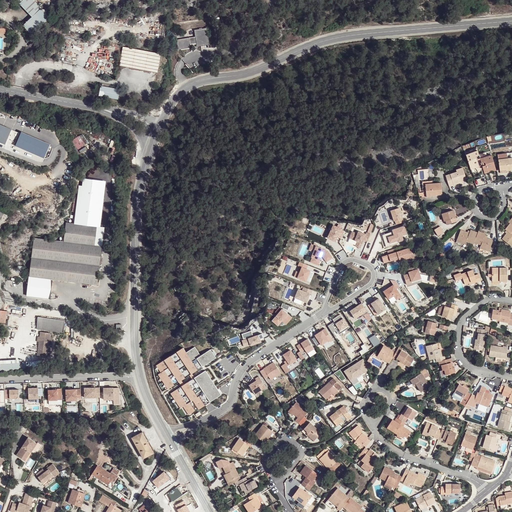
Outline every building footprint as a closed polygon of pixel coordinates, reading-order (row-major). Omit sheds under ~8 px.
[(33,0),(22,0),(18,3),(32,17),(23,26),(31,35),(51,17),(33,0)] [(207,29),(194,30),(195,37),(176,40),(178,50),(209,45),(207,29)] [(161,54),(123,47),(119,66),(157,74),(161,54)] [(120,90),(101,86),(99,96),(118,100),(120,90)] [(11,130),(0,125),(0,143),(5,145),(11,130)] [(51,145),(22,133),(15,151),(44,163),(51,145)] [(72,141),(80,154),(89,148),(81,135),(72,141)] [(483,166),(482,163),(480,158),(476,160),(476,157),(479,156),(478,151),(465,155),(471,170),(474,169),(473,166),(478,165),(479,167),(483,166)] [(493,172),(497,171),(492,155),(480,158),(482,163),(485,162),(486,166),(483,167),(485,174),(489,173),(488,171),(492,170),(493,172)] [(499,159),(501,170),(506,169),(507,170),(511,169),(511,157),(499,159)] [(445,174),(449,186),(453,184),(453,183),(461,180),(461,181),(466,180),(462,167),(455,169),(456,171),(445,174)] [(95,254),(102,254),(105,227),(100,227),(106,181),(83,178),(82,186),(79,186),(75,226),(66,225),(64,244),(35,240),(28,296),(54,299),(56,299),(56,298),(56,296),(56,295),(53,293),(51,292),(52,280),(96,285),(98,267),(95,267),(96,261),(94,261),(95,254)] [(427,196),(431,196),(431,193),(437,193),(438,194),(442,194),(442,183),(434,183),(427,183),(427,186),(427,196)] [(400,209),(391,211),(394,222),(395,222),(396,225),(404,223),(400,209)] [(457,222),(454,210),(442,214),(445,221),(447,221),(448,224),(457,222)] [(332,225),(327,238),(336,242),(338,237),(341,238),(345,231),(341,229),(343,225),(338,223),(337,227),(332,225)] [(352,232),(349,239),(357,241),(355,246),(361,249),(364,242),(367,243),(374,225),(370,223),(366,235),(358,232),(358,234),(352,232)] [(511,224),(505,230),(507,230),(508,232),(507,233),(502,238),(511,245),(511,243),(511,224)] [(393,232),(382,236),(386,247),(409,240),(405,226),(392,231),(393,232)] [(443,233),(440,226),(434,230),(437,236),(443,233)] [(467,241),(474,244),(474,242),(478,233),(470,230),(470,231),(469,233),(467,233),(461,230),(457,241),(466,244),(467,241)] [(478,232),(478,233),(474,242),(481,245),(480,248),(489,251),(493,241),(486,238),(484,237),(485,235),(485,234),(478,232)] [(312,244),(310,249),(315,252),(313,257),(312,261),(318,264),(321,257),(323,257),(327,264),(333,260),(328,251),(312,244)] [(388,254),(381,256),(384,265),(394,261),(395,263),(411,258),(412,260),(416,259),(412,247),(396,252),(395,248),(387,251),(388,254)] [(299,271),(296,270),(293,277),(306,282),(310,271),(306,270),(307,266),(299,263),(298,266),(301,266),(299,271)] [(408,274),(403,276),(406,285),(412,284),(412,282),(421,279),(418,269),(408,272),(408,274)] [(499,280),(499,282),(507,282),(507,269),(492,269),(492,278),(492,279),(499,280)] [(464,284),(468,283),(476,280),(476,283),(481,281),(478,274),(475,275),(473,270),(461,274),(461,272),(454,275),(456,281),(463,279),(464,284)] [(393,286),(384,292),(389,300),(394,296),(397,300),(401,297),(396,289),(400,286),(396,281),(390,280),(393,286)] [(298,289),(295,298),(307,302),(311,290),(303,287),(302,291),(298,289)] [(378,298),(371,304),(378,314),(386,309),(378,298)] [(361,303),(348,311),(355,321),(364,315),(366,319),(370,317),(361,303)] [(282,310),(272,321),(279,327),(282,323),(286,326),(293,318),(287,313),(290,306),(283,304),(281,308),(284,308),(283,310),(282,310)] [(457,308),(453,306),(447,305),(444,315),(453,318),(455,313),(457,308)] [(503,309),(503,311),(502,312),(500,312),(500,310),(494,310),(493,319),(501,320),(500,325),(508,326),(508,324),(511,324),(511,313),(511,311),(503,309)] [(333,322),(328,325),(333,333),(336,331),(338,335),(349,328),(341,314),(332,320),(333,322)] [(37,328),(64,332),(65,321),(38,317),(37,328)] [(434,334),(437,325),(437,322),(429,319),(426,331),(434,334)] [(316,337),(313,340),(318,346),(321,344),(322,346),(328,342),(329,343),(333,340),(324,329),(315,335),(316,337)] [(477,329),(477,333),(478,334),(478,336),(478,340),(476,339),(475,346),(484,346),(486,330),(477,329)] [(50,332),(40,331),(37,356),(47,357),(50,332)] [(241,340),(243,347),(250,345),(251,346),(262,343),(260,339),(263,338),(262,334),(253,337),(251,331),(241,334),(243,340),(241,340)] [(375,334),(369,338),(374,346),(381,342),(375,334)] [(307,338),(296,346),(300,351),(297,354),(302,360),(305,358),(301,353),(304,350),(308,355),(315,350),(307,338)] [(437,358),(438,361),(440,360),(447,358),(447,355),(444,356),(443,351),(440,352),(440,348),(438,343),(427,346),(431,359),(437,358)] [(390,362),(394,356),(396,353),(392,350),(393,349),(385,344),(379,353),(387,358),(386,360),(390,362)] [(507,358),(509,346),(504,346),(504,347),(492,345),(490,356),(507,358)] [(400,346),(396,353),(394,356),(397,359),(399,356),(402,358),(404,360),(403,361),(411,366),(415,358),(409,354),(409,353),(402,349),(403,348),(400,346)] [(180,387),(170,393),(180,409),(182,407),(187,415),(220,395),(205,372),(195,378),(192,374),(217,359),(211,350),(200,356),(195,348),(187,353),(183,348),(155,365),(161,373),(159,375),(168,389),(178,383),(180,387)] [(284,364),(281,366),(286,374),(290,371),(287,367),(297,361),(290,350),(282,355),(286,361),(283,362),(284,364)] [(447,358),(440,360),(441,364),(443,364),(444,369),(446,369),(447,374),(456,371),(455,366),(453,366),(452,361),(454,361),(453,357),(447,358)] [(0,364),(1,372),(42,367),(41,360),(0,364)] [(352,380),(358,376),(357,374),(362,371),(363,373),(366,370),(360,360),(346,370),(352,380)] [(273,362),(259,370),(265,379),(269,376),(271,380),(281,374),(273,362)] [(423,371),(412,379),(413,382),(416,380),(417,383),(422,390),(431,384),(423,371)] [(256,381),(249,385),(255,395),(266,387),(259,376),(255,379),(256,381)] [(330,380),(319,390),(326,398),(332,392),(334,394),(339,389),(337,388),(341,385),(336,379),(333,382),(330,380)] [(469,401),(470,399),(473,394),(469,391),(470,389),(461,383),(456,391),(465,397),(464,399),(469,401)] [(478,394),(474,393),(473,394),(470,399),(476,401),(476,400),(481,402),(483,399),(491,403),(495,393),(489,391),(488,393),(486,392),(487,390),(488,387),(483,385),(481,391),(479,391),(478,394)] [(39,388),(29,388),(29,399),(39,399),(39,388)] [(114,388),(104,388),(105,399),(114,400),(114,404),(120,404),(119,391),(114,391),(114,388)] [(100,389),(85,389),(86,398),(101,397),(100,389)] [(21,390),(10,390),(10,399),(21,399),(21,390)] [(50,391),(50,400),(63,400),(62,390),(58,390),(58,391),(50,391)] [(69,391),(67,391),(67,401),(78,401),(78,398),(82,398),(81,390),(71,391),(69,391)] [(296,401),(289,409),(293,412),(297,416),(295,419),(298,422),(303,416),(308,411),(296,401)] [(340,408),(341,410),(338,412),(337,411),(337,410),(330,415),(337,424),(343,419),(341,416),(344,413),(348,418),(352,415),(344,405),(340,408)] [(399,418),(405,422),(407,419),(406,418),(408,416),(409,416),(413,419),(417,411),(409,406),(406,410),(403,416),(401,415),(399,418)] [(511,421),(509,421),(511,415),(511,410),(504,409),(499,425),(510,428),(511,421)] [(494,423),(499,425),(503,412),(499,411),(496,421),(494,421),(494,423)] [(303,416),(298,422),(301,424),(306,419),(303,416)] [(399,418),(397,416),(395,420),(393,418),(389,425),(398,431),(399,430),(401,431),(408,435),(412,430),(403,425),(405,422),(399,418)] [(293,430),(299,427),(296,421),(290,424),(293,430)] [(310,421),(304,428),(309,432),(307,433),(315,440),(323,432),(310,421)] [(268,436),(273,430),(264,423),(256,434),(266,441),(269,437),(268,436)] [(363,444),(366,446),(371,440),(368,438),(369,437),(364,432),(362,432),(361,433),(360,432),(361,431),(363,429),(358,423),(349,431),(354,437),(356,435),(358,437),(356,440),(362,445),(363,444)] [(433,439),(438,441),(441,433),(437,431),(438,429),(426,425),(423,433),(428,435),(434,437),(434,438),(433,439)] [(441,433),(438,441),(446,444),(447,442),(449,443),(448,445),(452,446),(455,440),(453,440),(455,434),(450,432),(449,434),(442,431),(441,433)] [(141,433),(138,434),(133,437),(144,458),(154,453),(143,432),(141,433)] [(484,446),(496,450),(498,445),(500,438),(501,438),(502,434),(495,432),(494,435),(488,433),(484,446)] [(468,445),(468,446),(474,449),(479,437),(467,433),(463,443),(468,445)] [(245,449),(247,450),(251,445),(252,446),(254,442),(248,438),(246,441),(241,438),(234,448),(242,454),(245,449)] [(17,456),(23,460),(25,456),(24,456),(28,451),(30,453),(31,453),(37,445),(29,439),(17,456)] [(365,447),(359,455),(362,457),(361,459),(364,462),(362,465),(369,471),(375,465),(372,462),(370,460),(371,459),(373,460),(377,455),(370,448),(369,450),(365,447)] [(320,458),(321,456),(322,455),(326,459),(325,460),(331,465),(338,458),(329,449),(326,451),(324,448),(317,455),(320,458)] [(474,460),(472,464),(478,467),(478,466),(493,471),(496,461),(479,454),(476,453),(474,460)] [(236,466),(233,461),(223,466),(226,473),(225,473),(229,480),(239,475),(236,468),(235,468),(234,467),(236,466)] [(43,468),(36,474),(43,484),(53,476),(54,477),(60,473),(52,463),(47,468),(49,469),(46,472),(44,470),(43,468)] [(301,482),(310,488),(315,481),(313,480),(318,473),(306,464),(301,471),(306,476),(308,477),(305,480),(304,479),(301,482)] [(97,466),(92,474),(93,474),(97,477),(108,485),(111,481),(112,479),(113,480),(119,471),(114,468),(110,473),(103,468),(102,469),(97,466)] [(397,487),(401,479),(402,476),(392,471),(389,470),(390,468),(385,466),(380,477),(387,480),(386,481),(394,485),(397,487)] [(492,474),(493,471),(478,466),(478,467),(477,468),(492,474)] [(418,474),(406,469),(402,476),(401,479),(410,484),(411,482),(414,484),(414,482),(422,486),(427,476),(419,472),(418,474)] [(164,471),(152,481),(158,489),(170,479),(164,471)] [(229,480),(226,481),(228,485),(241,478),(239,475),(229,480)] [(241,478),(235,481),(237,485),(240,483),(241,484),(244,489),(248,487),(250,489),(258,485),(254,478),(251,479),(250,480),(249,478),(247,479),(245,476),(241,478)] [(460,481),(445,483),(445,486),(441,487),(441,488),(439,488),(440,492),(442,492),(442,494),(447,493),(447,491),(461,490),(460,481)] [(244,489),(241,484),(239,486),(243,494),(250,490),(250,489),(248,487),(244,489)] [(305,505),(312,496),(299,486),(292,496),(305,505)] [(340,510),(343,506),(350,498),(337,487),(328,498),(338,506),(337,507),(340,510)] [(69,503),(81,506),(85,493),(73,490),(69,503)] [(255,491),(247,496),(250,500),(244,504),(249,511),(250,511),(261,505),(256,496),(257,495),(255,491)] [(499,496),(501,509),(509,507),(508,504),(511,503),(511,491),(508,493),(508,495),(506,496),(499,496)] [(432,503),(436,501),(432,492),(416,499),(421,508),(427,505),(426,504),(428,503),(429,506),(433,504),(432,503)] [(29,511),(35,496),(26,493),(25,498),(28,499),(26,504),(23,503),(20,502),(19,505),(14,503),(12,510),(16,511),(17,511),(18,510),(24,511),(29,511)] [(116,511),(119,508),(113,504),(110,502),(112,500),(102,495),(99,500),(109,506),(106,511),(116,511)] [(362,507),(350,497),(343,506),(346,509),(347,508),(352,511),(364,511),(365,511),(361,508),(362,507)] [(53,511),(57,503),(49,500),(47,506),(43,505),(40,511),(53,511)] [(189,511),(184,501),(175,506),(178,511),(189,511)] [(396,511),(412,511),(407,501),(395,507),(396,511)]
